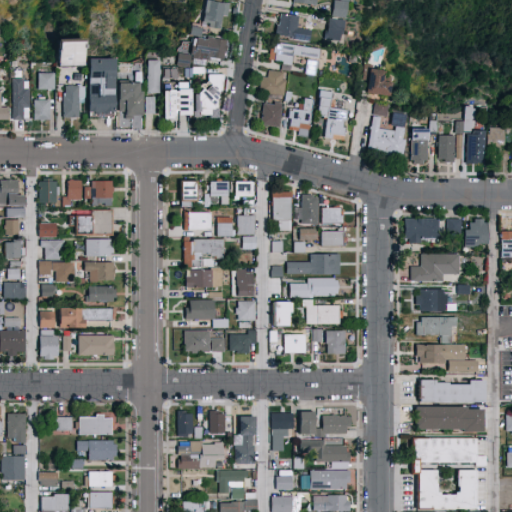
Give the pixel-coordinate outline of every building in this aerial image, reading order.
[(333,16),(336,0),(349,3),(347,18),(333,16)] [(207,1),(231,5),(229,18),(224,17),(222,31),(210,29),(211,25),(208,24),(207,27),(204,27),(207,1)] [(300,17),(300,18),(305,19),(304,25),(299,24),(299,29),(312,31),(311,42),(295,40),(295,38),(277,35),(278,26),(281,26),(281,23),(280,23),(282,14),(300,17)] [(341,41),(326,39),(327,30),(329,30),(331,18),(346,21),(344,35),(342,35),(341,41)] [(200,26),(188,24),(186,34),(199,35),(200,26)] [(192,28),(204,30),(203,38),(191,37),(192,28)] [(192,56),(194,41),(198,41),(199,40),(209,41),(210,39),(228,41),(227,47),(229,47),(228,53),(227,53),(226,61),(222,61),(222,62),(211,61),(211,62),(210,62),(209,67),(194,65),(195,60),(194,60),(194,56),(192,56)] [(57,43),(85,42),(85,55),(86,68),(58,69),(58,63),(57,43)] [(373,52),(368,52),(366,49),(368,45),(377,42),(381,43),(382,45),(382,49),(373,52)] [(276,43),(321,50),(321,53),(322,53),(321,59),(320,59),(319,59),(294,55),(292,72),(283,70),(284,62),(270,60),(272,49),(275,50),(276,43)] [(191,69),(178,67),(180,55),(193,57),(191,69)] [(358,60),(356,63),(355,64),(351,63),(349,60),(350,57),(353,55),(356,56),(358,60)] [(319,62),(321,63),(320,69),(318,69),(317,76),(306,75),(308,60),(319,62)] [(89,61),(115,62),(116,114),(110,114),(110,117),(104,117),(104,115),(101,115),(101,117),(95,117),(95,115),(89,115),(89,61)] [(161,62),(161,72),(162,72),(162,76),(161,76),(161,95),(149,95),(149,81),(148,81),(148,78),(149,78),(148,62),(161,62)] [(367,94),(369,78),(364,77),(365,64),(374,65),(373,69),(385,71),(385,75),(392,76),(390,96),(367,94)] [(165,70),(179,70),(179,80),(165,80),(165,70)] [(270,71),(285,73),(284,80),(288,81),(285,96),(282,96),(281,101),(270,99),(270,94),(260,92),(263,77),(269,78),(270,71)] [(74,73),(85,73),(84,84),(74,83),(74,73)] [(39,75),(55,75),(55,91),(39,91),(39,75)] [(133,82),(133,84),(136,84),(136,75),(143,75),(143,85),(141,85),(141,94),(145,94),(145,103),(144,103),(144,117),(134,117),(134,121),(127,121),(127,114),(120,114),(120,82),(133,82)] [(209,76),(226,76),(223,95),(220,95),(223,99),(224,102),(222,104),(219,103),(218,102),(217,103),(219,105),(220,105),(221,120),(211,120),(211,117),(203,117),(203,119),(195,119),(196,97),(199,97),(199,96),(202,93),(201,91),(201,88),(203,86),(207,86),(209,83),(209,76)] [(13,80),(25,80),(25,83),(30,83),(31,110),(30,110),(30,121),(24,121),(24,122),(14,122),(13,80)] [(179,85),(189,84),(189,92),(192,92),(192,118),(176,118),(176,120),(175,120),(175,121),(165,122),(165,94),(176,93),(176,94),(179,94),(179,85)] [(66,87),(78,87),(78,86),(82,86),(83,88),(86,88),(86,105),(80,105),(80,119),(64,119),(64,98),(65,98),(65,94),(66,94),(66,87)] [(170,117),(170,88),(160,88),(159,116),(170,117)] [(321,91),(333,93),(332,101),(346,103),(345,111),(349,111),(347,121),(344,121),(343,128),(346,129),(344,141),(325,137),(328,120),(324,120),(325,117),(318,116),(321,99),(320,99),(321,91)] [(0,95),(2,95),(2,109),(9,109),(9,121),(0,121),(0,95)] [(35,102),(40,102),(40,98),(46,98),(46,102),(51,102),(51,121),(35,122),(35,102)] [(147,99),(156,99),(156,115),(147,115),(147,99)] [(305,99),(314,100),(309,132),(290,130),(290,127),(291,127),(292,119),(289,119),(291,109),(299,110),(300,104),(304,105),(305,99)] [(275,102),(284,104),(280,128),(262,125),(265,104),(275,106),(275,102)] [(374,116),(375,103),(389,105),(387,117),(374,116)] [(465,107),(472,107),(472,109),(475,110),(474,120),(472,120),(471,132),(464,132),(465,107)] [(373,117),(380,118),(379,129),(395,132),(396,127),(391,126),(393,111),(406,113),(402,140),(406,141),(403,158),(386,155),(386,153),(369,150),(372,130),(370,130),(371,127),(372,127),(373,117)] [(429,117),(431,117),(431,122),(436,122),(437,133),(436,133),(436,135),(431,136),(431,133),(429,133),(429,117)] [(455,122),(463,122),(463,134),(455,134),(455,122)] [(488,134),(491,134),(491,128),(506,129),(505,146),(502,146),(502,155),(488,155),(488,134)] [(412,129),(428,129),(428,161),(425,161),(424,165),(415,165),(415,161),(411,161),(412,129)] [(486,131),(486,164),(478,163),(478,165),(467,164),(468,135),(474,135),(474,131),(486,131)] [(455,136),(455,163),(445,163),(445,160),(439,160),(439,136),(455,136)] [(0,203),(20,204),(21,194),(14,194),(15,179),(0,178),(0,203)] [(82,186),(82,198),(92,198),(92,204),(110,204),(110,180),(89,179),(89,186),(82,186)] [(211,182),(217,182),(217,179),(222,179),(222,182),(229,182),(229,198),(230,198),(230,205),(222,205),(222,197),(218,197),(218,203),(212,203),(212,208),(205,208),(205,195),(211,195),(211,182)] [(54,180),(37,180),(37,202),(54,202),(54,180)] [(179,200),(179,180),(197,180),(197,202),(190,202),(191,207),(179,207),(179,200)] [(235,183),(243,182),(243,180),(248,180),(248,183),(254,182),(255,196),(240,197),(240,200),(236,201),(235,183)] [(276,230),(289,229),(288,190),(269,190),(270,219),(276,219),(276,230)] [(298,223),(315,223),(316,194),(299,194),(298,223)] [(319,222),(340,222),(340,206),(319,206),(319,222)] [(23,216),(22,207),(4,207),(4,217),(23,216)] [(109,208),(90,209),(91,232),(109,232),(109,208)] [(185,213),(212,213),(212,230),(189,230),(189,231),(185,231),(185,213)] [(70,233),(88,232),(88,214),(69,215),(70,233)] [(238,216),(256,216),(256,235),(238,235),(238,216)] [(419,236),(438,236),(438,217),(402,217),(402,242),(419,241),(419,236)] [(459,217),(445,217),(445,235),(459,235),(459,217)] [(2,234),(17,235),(17,218),(3,218),(2,234)] [(218,218),(233,218),(233,231),(236,231),(236,237),(218,237),(218,218)] [(486,219),(467,219),(466,228),(462,228),(462,246),(476,246),(476,242),(486,242),(486,219)] [(37,236),(54,235),(54,222),(37,222),(37,236)] [(313,227),(296,227),(297,239),(313,238),(313,227)] [(511,255),(511,229),(498,230),(499,256),(511,255)] [(341,245),(341,230),(319,230),(319,245),(341,245)] [(109,237),(83,238),(83,254),(110,254),(109,237)] [(243,237),(257,237),(257,250),(244,250),(243,237)] [(184,238),(195,238),(195,240),(211,240),(211,239),(215,239),(216,240),(224,240),(224,260),(218,260),(218,257),(212,257),(212,255),(203,255),(203,260),(213,260),(213,261),(215,261),(215,268),(184,268),(184,238)] [(61,239),(40,239),(41,258),(62,258),(61,239)] [(3,257),(18,257),(18,241),(3,240),(3,257)] [(337,273),(337,252),(308,252),(308,260),(284,260),(284,272),(337,273)] [(457,273),(457,253),(419,252),(418,265),(408,265),(408,280),(441,280),(441,272),(457,273)] [(71,261),(37,260),(36,274),(53,274),(52,281),(71,281),(71,261)] [(112,279),(111,261),(76,262),(77,270),(87,270),(87,280),(112,279)] [(5,278),(18,278),(18,268),(5,267),(5,278)] [(191,271),(212,271),(212,269),(222,269),(223,270),(223,287),(218,288),(219,288),(192,289),(192,290),(188,290),(188,288),(187,288),(187,277),(191,277),(191,271)] [(233,272),(237,272),(237,270),(247,270),(247,274),(255,274),(255,297),(237,298),(237,296),(233,296),(233,272)] [(305,276),(305,282),(286,282),(286,294),(335,295),(335,277),(305,276)] [(22,281),(1,281),(1,297),(22,297),(22,281)] [(52,283),(39,283),(39,295),(52,295),(52,283)] [(112,300),(112,285),(84,285),(84,301),(112,300)] [(444,288),(415,288),(414,310),(443,310),(444,288)] [(336,304),(311,304),(311,298),(303,298),(303,323),(336,323),(336,304)] [(271,300),(270,324),(287,324),(287,300),(271,300)] [(190,301),(215,301),(215,320),(227,320),(228,329),(214,329),(214,320),(186,321),(186,308),(190,308),(190,301)] [(239,302),(256,302),(256,321),(239,322),(239,315),(236,315),(236,309),(239,309),(239,302)] [(78,307),(54,306),(54,326),(78,326),(78,307)] [(109,318),(109,307),(80,308),(80,319),(109,318)] [(52,310),(37,310),(37,327),(52,327),(52,310)] [(454,315),(415,316),(415,334),(438,333),(438,343),(449,342),(449,325),(454,325),(454,315)] [(18,317),(2,316),(2,326),(17,326),(18,317)] [(0,350),(21,351),(22,330),(0,328),(0,350)] [(319,328),(310,328),(310,341),(319,341),(319,328)] [(37,356),(54,356),(54,329),(37,329),(37,356)] [(323,353),(342,353),(342,329),(323,329),(323,353)] [(230,336),(249,336),(249,331),(258,331),(258,345),(251,345),(251,347),(250,347),(250,355),(238,354),(238,352),(230,352),(230,336)] [(185,332),(210,332),(210,340),(212,340),(212,343),(210,343),(210,352),(210,353),(204,353),(204,352),(198,352),(198,355),(192,355),(192,352),(185,352),(185,332)] [(282,352),(302,352),(302,333),(281,333),(282,352)] [(75,353),(110,354),(111,335),(76,334),(75,353)] [(60,349),(68,350),(68,335),(61,335),(60,349)] [(213,339),(225,339),(225,353),(213,353),(213,339)] [(446,372),(475,371),(475,359),(462,359),(461,343),(414,344),(415,362),(446,361),(446,372)] [(482,400),(481,378),(465,379),(465,381),(416,381),(416,401),(482,400)] [(479,429),(480,406),(412,405),(412,428),(479,429)] [(296,433),(312,432),(311,410),(296,410),(296,433)] [(176,411),(176,437),(186,437),(186,434),(191,434),(191,415),(184,415),(184,411),(176,411)] [(290,411),(269,412),(269,450),(281,450),(281,436),(291,436),(290,411)] [(23,413),(5,412),(4,440),(22,440),(23,413)] [(210,412),(219,412),(219,415),(225,415),(225,435),(210,435),(210,412)] [(346,434),(347,415),(319,414),(319,427),(313,427),(313,433),(346,434)] [(69,416),(52,415),(52,430),(69,430),(69,416)] [(75,433),(108,433),(109,415),(76,415),(75,433)] [(236,465),(236,446),(235,446),(235,436),(239,436),(239,431),(241,431),(241,418),(256,418),(256,437),(253,437),(253,447),(255,447),(255,464),(236,465)] [(199,437),(200,426),(192,426),(192,437),(199,437)] [(196,428),(203,428),(203,440),(195,439),(196,428)] [(472,436),(410,437),(411,462),(473,461),(472,436)] [(323,439),(297,439),(297,451),(313,452),(313,460),(346,461),(346,445),(323,444),(323,439)] [(74,440),(74,450),(86,450),(86,459),(113,459),(113,440),(74,440)] [(178,461),(181,460),(181,456),(179,456),(178,447),(191,447),(191,443),(203,443),(203,446),(204,446),(204,440),(210,440),(210,445),(215,445),(215,444),(224,444),(224,459),(216,460),(216,469),(201,469),(201,470),(178,470),(178,461)] [(25,443),(11,443),(11,453),(24,453),(25,443)] [(0,469),(0,478),(22,479),(22,455),(0,455),(0,469)] [(80,468),(81,459),(68,458),(67,467),(80,468)] [(473,507),(473,468),(454,469),(454,492),(434,492),(434,468),(415,469),(415,508),(473,507)] [(346,469),(306,469),(306,488),(346,489),(346,469)] [(109,470),(86,471),(86,486),(109,486),(109,470)] [(55,484),(55,472),(37,471),(37,484),(55,484)] [(220,494),(220,483),(217,483),(217,472),(249,472),(249,479),(245,479),(246,487),(244,487),(244,488),(229,488),(229,494),(220,494)] [(290,488),(290,475),(273,475),(274,489),(290,488)] [(233,489),(245,489),(245,500),(233,500),(233,489)] [(110,507),(109,491),(86,491),(87,507),(110,507)] [(38,494),(38,510),(66,510),(66,494),(38,494)] [(347,510),(347,494),(311,495),(311,510),(347,510)] [(289,511),(289,495),(270,495),(269,511),(289,511)] [(221,511),(221,504),(232,504),(232,503),(237,503),(237,501),(242,501),(242,503),(246,503),(246,504),(248,504),(248,501),(258,501),(258,511),(221,511)] [(183,511),(183,503),(217,503),(217,511),(183,511)]
